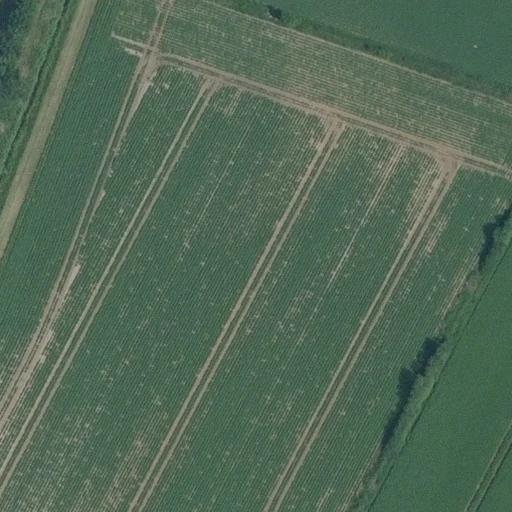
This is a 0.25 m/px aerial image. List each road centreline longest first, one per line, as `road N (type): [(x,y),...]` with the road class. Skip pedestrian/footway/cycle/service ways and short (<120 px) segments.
road 1 (track): [(306,0),(511,67)]
road 2 (track): [(60,0),(0,157)]
